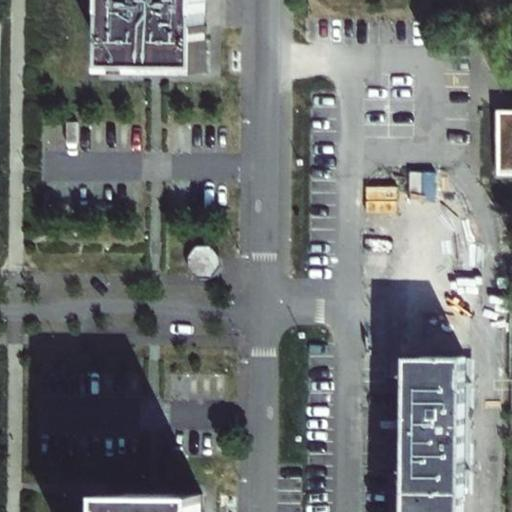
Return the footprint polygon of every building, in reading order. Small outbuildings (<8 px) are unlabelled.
[(205,66),(205,0),(112,0),(112,65),(147,65),(171,66),(205,66)] [(511,110),(499,110),(498,175),(511,174),(511,110)] [(410,221),(406,511),(464,511),(468,221),(410,221)] [(197,248),(188,257),(188,266),(197,276),(211,276),(221,267),(221,258),(211,248),(197,248)] [(201,511),(202,495),(108,494),(108,511),(201,511)]
